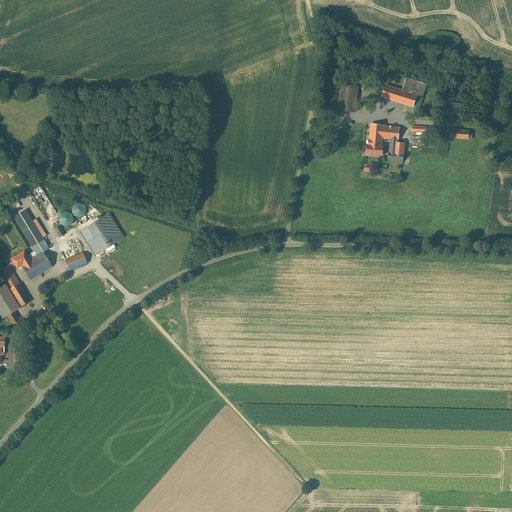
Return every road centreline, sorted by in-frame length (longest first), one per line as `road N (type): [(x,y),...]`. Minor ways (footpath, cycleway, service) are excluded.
road 1 (unclassified): [(0,444),(136,302),(191,268),(286,244)]
road 2 (track): [(136,302),(308,489)]
road 3 (unclassified): [(286,244),(511,251)]
road 4 (unclassified): [(286,244),(323,64)]
